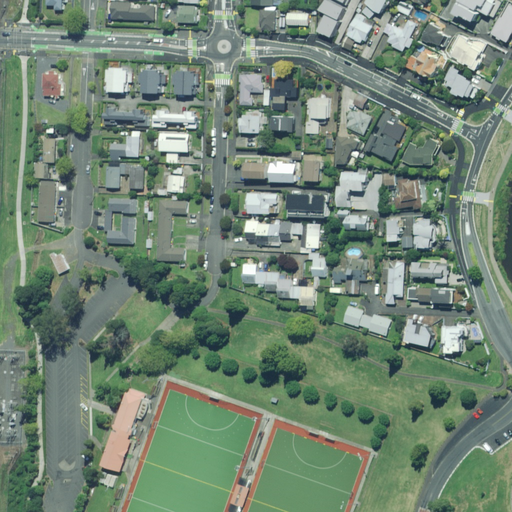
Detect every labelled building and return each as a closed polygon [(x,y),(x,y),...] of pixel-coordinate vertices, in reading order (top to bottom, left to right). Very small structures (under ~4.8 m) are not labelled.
[(67,0),(49,0),(50,4),(57,5),(56,11),(67,11),(67,0)] [(371,0),(365,13),(374,18),(378,10),(384,14),(391,0),(371,0)] [(483,13),(489,16),(496,4),(489,1),(489,0),(463,0),(456,13),(477,24),(483,13)] [(414,7),(402,1),(397,10),(410,16),(414,7)] [(156,4),(108,2),(107,26),(114,26),(115,20),(156,21),(156,4)] [(200,6),(181,5),(175,5),(175,13),(181,13),(181,22),(199,23),(200,6)] [(263,10),(263,24),(264,24),(264,30),(277,31),(279,7),(267,7),(267,10),(263,10)] [(291,9),(291,14),(290,25),(311,26),(312,14),(295,14),(295,9),(291,9)] [(353,20),(336,11),(328,28),(337,32),(338,30),(346,34),(353,20)] [(367,18),(360,14),(349,36),(363,43),(364,39),(367,41),(374,27),(365,22),(367,18)] [(393,36),(390,42),(395,44),(394,46),(405,52),(407,46),(412,48),(419,34),(415,32),(418,24),(411,21),(405,31),(396,26),(391,35),(393,36)] [(442,30),(431,24),(424,39),(432,43),(432,41),(445,47),(450,38),(440,33),(442,30)] [(470,40),(458,35),(449,56),(457,60),(457,62),(470,67),(469,68),(477,71),(483,56),(481,56),(485,45),(477,41),(475,45),(469,42),(470,40)] [(435,53),(429,50),(423,61),(412,56),(407,66),(417,71),(419,69),(437,79),(447,61),(435,55),(435,53)] [(470,98),(475,87),(471,85),(473,81),(459,75),(460,72),(451,67),(445,80),(449,82),(447,85),(455,89),(453,92),(465,98),(466,96),(470,98)] [(111,82),(111,91),(131,92),(131,82),(134,82),(134,74),(133,74),(133,71),(129,71),(129,69),(117,68),(117,70),(108,70),(108,82),(111,82)] [(141,74),(141,84),(144,84),(144,93),(165,94),(165,84),(168,84),(169,76),(166,76),(166,73),(165,73),(165,71),(149,71),(149,72),(146,72),(146,74),(141,74)] [(176,75),(175,84),(179,85),(178,95),(199,95),(199,84),(201,84),(201,74),(198,74),(198,72),(184,72),(184,73),(181,73),(181,76),(176,75)] [(253,92),(265,93),(265,89),(268,89),(268,83),(264,83),(265,75),(243,74),(243,82),(245,82),(244,105),(258,106),(258,102),(253,101),(253,92)] [(61,75),(46,75),(47,96),(65,96),(65,88),(62,88),(61,75)] [(278,89),(275,89),(275,97),(277,97),(276,110),(288,110),(288,97),(299,97),(299,80),(278,80),(278,89)] [(369,99),(360,94),(355,104),(364,109),(369,99)] [(331,99),(310,98),(309,114),(312,115),(312,122),(309,122),(309,133),(321,134),(321,118),(330,119),(331,99)] [(361,114),(353,110),(349,119),(352,120),(349,127),(366,135),(374,117),(362,112),(361,114)] [(164,116),(160,115),(160,117),(157,117),(157,127),(170,128),(170,124),(171,124),(188,125),(188,128),(200,129),(200,122),(200,116),(196,116),(196,112),(190,112),(190,115),(171,114),(171,111),(164,111),(164,116)] [(144,113),(108,112),(108,124),(118,124),(118,121),(137,122),(137,129),(149,130),(149,117),(144,117),(144,113)] [(263,112),(259,112),(259,115),(246,115),(246,119),(243,119),(243,133),(262,133),(262,128),(265,128),(265,123),(267,123),(267,117),(263,117),(263,112)] [(298,118),(276,117),(276,130),(297,131),(298,118)] [(400,126),(389,121),(384,132),(388,134),(385,139),(376,135),(369,149),(396,161),(402,147),(399,146),(402,139),(396,136),(400,126)] [(129,145),(128,157),(141,157),(141,150),(143,150),(143,139),(141,139),(141,132),(133,132),(133,137),(129,137),(129,145)] [(191,135),(164,133),(163,151),(190,152),(191,135)] [(355,149),(359,150),(361,144),(361,138),(340,137),(340,164),(349,164),(355,149)] [(412,143),(404,160),(414,165),(435,165),(435,154),(441,143),(431,137),(426,147),(419,147),(412,143)] [(58,139),(46,139),(45,162),(57,163),(58,139)] [(128,157),(129,145),(114,144),(113,160),(120,161),(120,156),(128,157)] [(303,160),(304,151),(295,150),(294,159),(303,160)] [(179,153),(168,153),(167,163),(178,164),(179,153)] [(323,156),(318,155),(318,161),(311,161),(309,180),(323,182),(326,162),(322,161),(323,156)] [(287,164),(288,162),(274,162),(274,182),(299,183),(299,176),(296,176),(296,164),(287,164)] [(121,168),(110,167),(109,187),(123,188),(123,174),(132,175),(132,188),(147,189),(148,166),(133,166),(133,163),(121,163),(121,168)] [(270,163),(249,163),(249,178),(270,179),(270,163)] [(49,165),(38,164),(37,178),(49,179),(49,165)] [(337,181),(337,186),(336,208),(350,208),(351,191),(365,192),(366,182),(368,182),(369,168),(360,167),(359,173),(343,172),(343,181),(337,181)] [(178,175),(178,176),(176,176),(176,174),(173,174),(173,176),(165,176),(164,186),(170,186),(170,192),(185,193),(186,177),(182,177),(182,175),(178,175)] [(396,185),(395,175),(385,176),(386,186),(396,185)] [(423,209),(419,179),(399,182),(400,188),(402,198),(396,198),(398,209),(415,207),(416,210),(423,209)] [(59,182),(40,181),(40,188),(43,189),(41,221),(57,222),(59,182)] [(273,206),(273,204),(277,204),(278,195),(249,194),(249,205),(250,205),(250,213),(271,214),(272,206),(273,206)] [(330,197),(294,195),(293,217),(329,219),(330,197)] [(112,211),(115,211),(124,212),(124,214),(138,214),(138,200),(112,199),(112,211)] [(190,202),(162,201),(160,260),(187,262),(188,249),(173,249),(175,214),(189,215),(190,202)] [(115,212),(108,211),(107,231),(111,231),(110,243),(136,244),(138,218),(125,217),(124,232),(114,231),(115,212)] [(338,211),(337,218),(348,219),(347,230),(369,231),(370,217),(349,216),(350,211),(338,211)] [(403,227),(406,227),(406,220),(400,220),(400,218),(388,218),(388,221),(392,221),(391,227),(391,234),(391,241),(401,242),(401,235),(403,235),(403,227)] [(434,221),(424,220),(424,221),(419,221),(418,230),(419,231),(417,247),(420,247),(433,249),(437,226),(434,225),(434,221)] [(301,253),(312,253),(312,248),(319,248),(320,237),(320,225),(303,224),(293,224),(293,222),(282,221),(282,226),(259,225),(259,222),(248,221),(247,242),(258,243),(258,244),(281,245),(281,240),(292,241),(292,239),(297,239),(297,236),(302,236),(302,237),(302,247),(301,253)] [(416,237),(404,237),(404,248),(415,248),(416,237)] [(64,251),(54,255),(62,274),(72,269),(64,251)] [(312,253),(309,253),(309,260),(315,260),(315,277),(316,277),(315,288),(316,288),(319,288),(319,277),(326,277),(327,259),(320,259),(320,254),(312,253)] [(369,260),(348,259),(347,270),(341,269),(341,280),(348,280),(348,293),(362,294),(363,281),(368,281),(369,260)] [(391,269),(385,269),(384,282),(388,282),(387,304),(397,304),(397,299),(405,299),(407,263),(391,263),(391,269)] [(449,267),(439,266),(439,264),(413,263),(413,278),(430,278),(436,279),(436,284),(448,284),(449,267)] [(257,283),(258,272),(258,265),(246,265),(245,283),(257,283)] [(258,272),(257,283),(259,284),(259,287),(265,287),(265,284),(267,284),(267,291),(280,292),(281,273),(258,272)] [(281,273),(280,292),(280,298),(302,299),(303,287),(294,287),(294,280),(289,280),(289,273),(281,272),(281,273)] [(311,288),(310,288),(311,280),(303,280),(303,287),(302,299),(302,310),(315,310),(316,288),(315,288),(311,288)] [(456,290),(410,288),(410,300),(421,300),(420,302),(455,304),(456,290)] [(365,315),(367,312),(350,306),(345,322),(361,328),(362,325),(366,327),(367,327),(371,329),(371,330),(390,337),(395,321),(376,315),(375,319),(370,317),(369,317),(365,315)] [(432,347),(437,327),(418,323),(418,320),(413,319),(408,342),(407,344),(413,345),(413,343),(432,347)] [(449,354),(456,354),(456,352),(463,352),(463,337),(470,337),(470,324),(459,324),(459,327),(443,327),(443,343),(448,343),(448,348),(446,348),(446,353),(449,353),(449,354)] [(156,386),(152,394),(157,397),(161,388),(156,386)] [(152,396),(132,389),(106,462),(126,469),(152,396)] [(214,390),(211,395),(219,399),(222,393),(214,390)] [(321,429),(319,434),(327,438),(329,432),(321,429)] [(105,471),(101,481),(105,483),(110,473),(105,471)] [(119,477),(110,475),(107,484),(115,487),(119,477)] [(239,484),(233,502),(246,507),(252,488),(239,484)]
